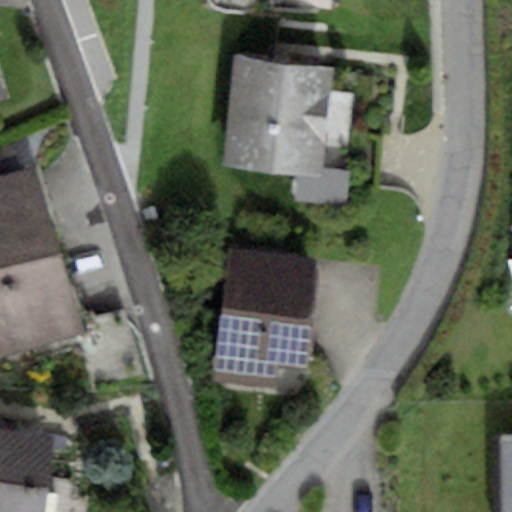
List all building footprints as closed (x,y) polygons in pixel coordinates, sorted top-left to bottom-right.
[(335,67),(234,57),(224,165),(297,172),(324,175),(325,168),(335,67)] [(39,163),(0,174),(0,356),(89,330),(39,163)] [(324,175),(297,172),(294,201),(347,207),(351,171),(325,168),(324,175)] [(321,258),(226,248),(210,382),(275,390),(278,367),(308,370),(321,258)] [(125,313),(90,320),(100,371),(136,364),(125,313)] [(45,511),(55,435),(0,427),(0,511),(45,511)] [(511,511),(511,442),(499,443),(499,511),(511,511)]
